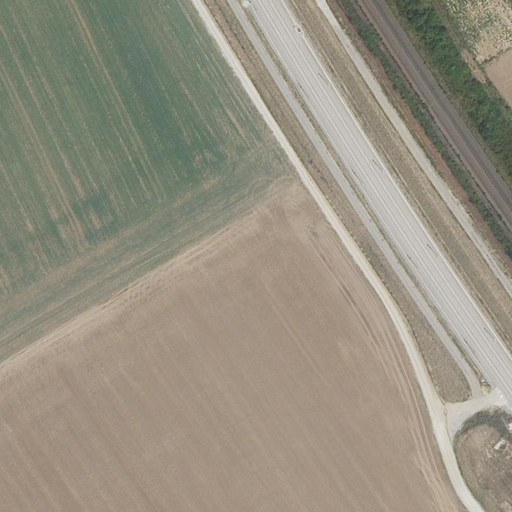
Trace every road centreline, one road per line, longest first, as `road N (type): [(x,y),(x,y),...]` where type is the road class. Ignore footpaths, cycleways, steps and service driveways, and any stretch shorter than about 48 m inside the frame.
road 1 (track): [(477,511),(390,304),(201,0)]
road 2 (track): [(439,421),(475,405),(475,383),(233,0)]
road 3 (track): [(320,0),(511,285)]
